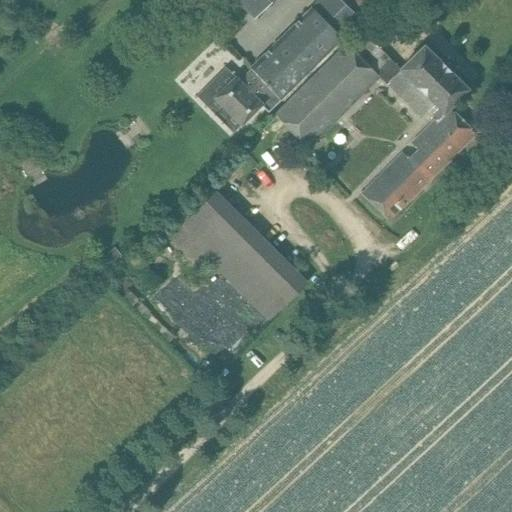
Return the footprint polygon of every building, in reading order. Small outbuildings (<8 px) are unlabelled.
[(261,104),(268,112),(361,19),(341,0),(318,0),(250,68),(252,69),(240,81),(235,77),(214,97),(241,124),(261,104)] [(237,0),(254,17),(271,0),(237,0)] [(378,0),(345,0),(367,22),(384,5),(378,0)] [(389,221),(476,134),(448,107),(467,88),(424,45),(400,69),(361,29),(275,114),(307,146),(378,74),(420,117),(428,110),(437,118),(412,143),(418,150),(409,159),(402,152),(361,193),(389,221)] [(205,264),(211,260),(270,319),(307,282),(215,191),(178,228),(169,238),(198,268),(204,263),(205,264)]
